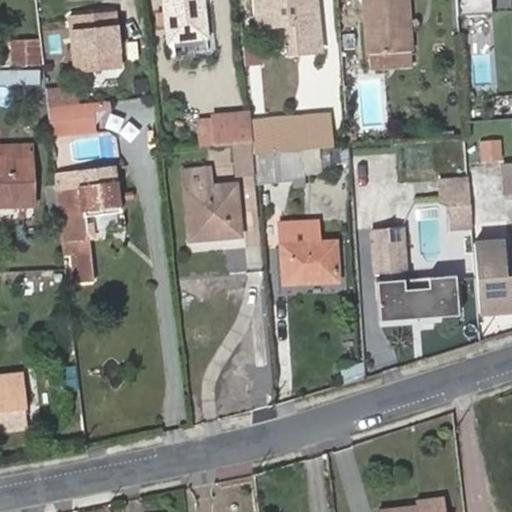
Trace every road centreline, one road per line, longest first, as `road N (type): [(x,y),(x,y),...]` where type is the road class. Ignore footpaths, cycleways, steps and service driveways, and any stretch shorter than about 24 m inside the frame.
road 1 (residential): [(511,362),(214,453),(0,495)]
road 2 (unknown): [(185,459),(162,112)]
